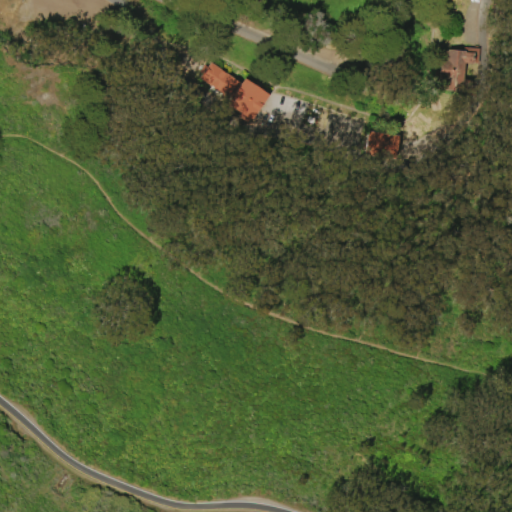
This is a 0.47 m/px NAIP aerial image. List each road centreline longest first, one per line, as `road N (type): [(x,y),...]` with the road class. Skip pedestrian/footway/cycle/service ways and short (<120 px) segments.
road 1 (residential): [(114,0),(134,11),(185,84),(260,136),(328,166),(393,179),(437,163),(478,124),(497,0)]
road 2 (residential): [(274,511),(182,509),(123,489),(70,461),(0,401)]
road 3 (residential): [(174,0),(372,76),(396,58),(406,0)]
